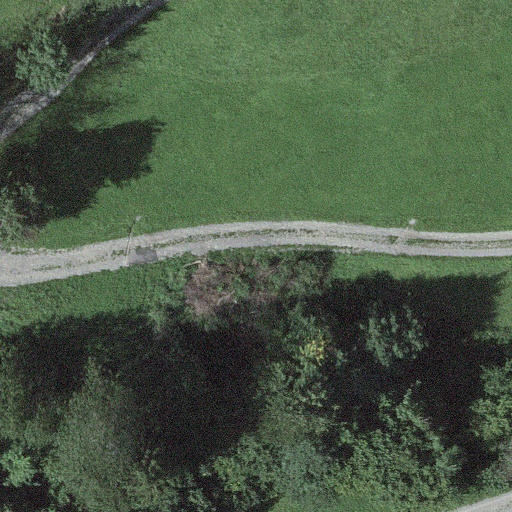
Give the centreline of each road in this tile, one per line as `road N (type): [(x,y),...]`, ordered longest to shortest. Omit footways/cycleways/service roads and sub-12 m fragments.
road 1 (track): [(511,243),(265,230),(0,269)]
road 2 (track): [(0,129),(151,0)]
